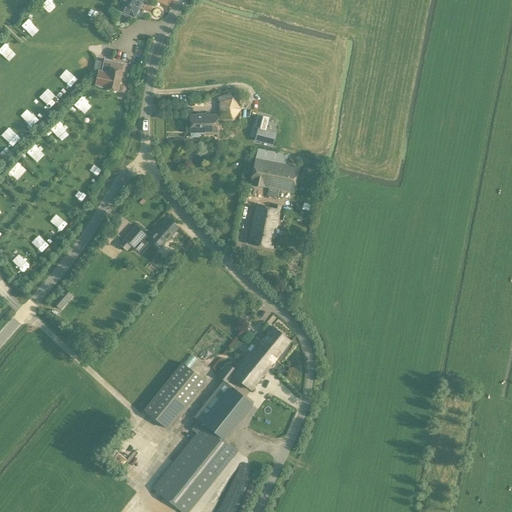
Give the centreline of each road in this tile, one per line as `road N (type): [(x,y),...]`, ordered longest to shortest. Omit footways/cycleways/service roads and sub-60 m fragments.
road 1 (unclassified): [(260,511),(305,408),(312,372),(305,342),(286,314),(203,240),(147,161)]
road 2 (track): [(119,511),(172,443),(27,309)]
road 3 (unclassified): [(0,340),(93,227),(119,181),(147,161)]
road 4 (unclassified): [(147,161),(155,58),(186,0)]
